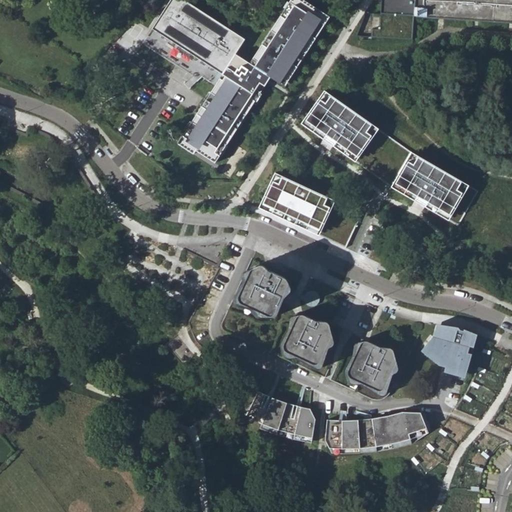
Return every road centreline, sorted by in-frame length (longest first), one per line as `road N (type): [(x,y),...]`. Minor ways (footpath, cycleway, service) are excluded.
road 1 (residential): [(256,227),(218,333),(370,408),(396,401),(442,406),(482,426)]
road 2 (residential): [(0,94),(76,130),(126,187),(164,214),(256,227)]
road 3 (residential): [(256,227),(398,292),(471,306),(511,325)]
road 4 (unknown): [(114,175),(166,94),(162,80),(130,62)]
